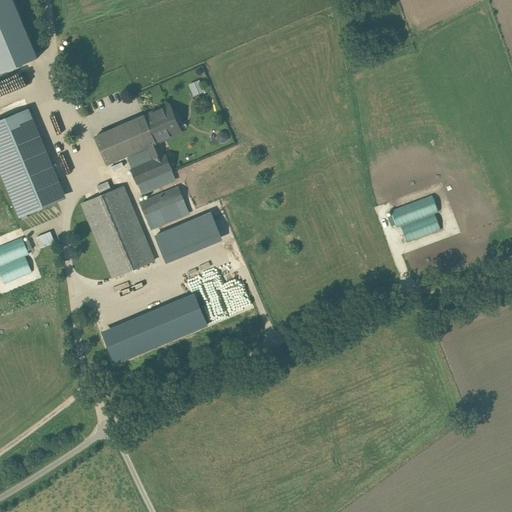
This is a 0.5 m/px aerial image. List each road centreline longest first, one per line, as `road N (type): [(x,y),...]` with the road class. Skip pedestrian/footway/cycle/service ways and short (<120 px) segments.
road 1 (track): [(111,426),(187,374),(340,311),(511,283)]
road 2 (unclassified): [(0,496),(111,426)]
road 3 (unknown): [(73,302),(159,279),(170,263),(165,250)]
